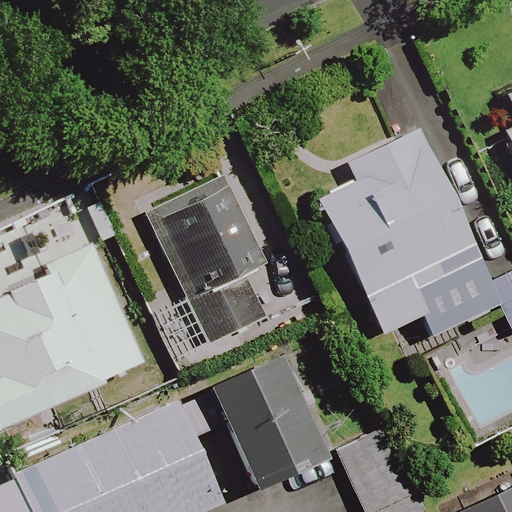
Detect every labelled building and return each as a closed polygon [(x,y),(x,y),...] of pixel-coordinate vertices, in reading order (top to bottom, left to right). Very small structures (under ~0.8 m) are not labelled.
[(511,90),(497,98),(511,128),(492,137),(511,179),(511,90)] [(440,199),(445,197),(429,162),(424,165),(409,134),(334,169),(343,187),(307,204),(371,340),(411,321),(423,346),(461,328),(467,340),(497,326),(503,339),(511,334),(511,269),(480,284),(440,199)] [(144,213),(200,347),(250,326),(232,283),(244,278),(206,187),(144,213)] [(0,430),(138,366),(82,248),(37,269),(41,276),(0,294),(0,430)] [(318,464),(271,360),(200,391),(247,496),(318,464)] [(0,511),(201,511),(210,508),(163,407),(0,483),(0,511)] [(418,511),(387,440),(330,465),(350,511),(418,511)] [(511,511),(511,490),(464,511),(511,511)]
